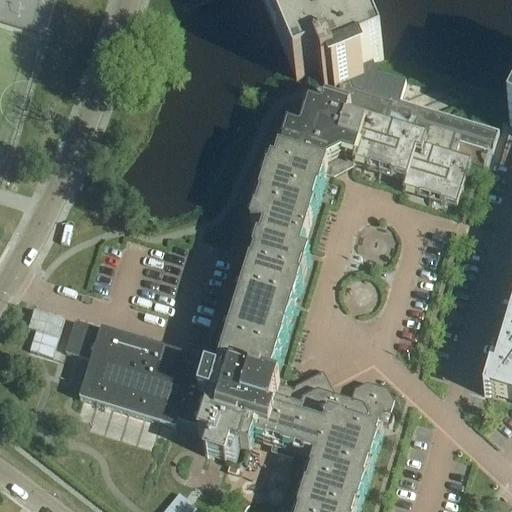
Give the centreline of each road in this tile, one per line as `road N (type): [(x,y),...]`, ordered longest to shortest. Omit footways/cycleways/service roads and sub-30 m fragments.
road 1 (residential): [(381,356),(418,225),(350,206),(313,337)]
road 2 (unclassified): [(128,0),(79,146),(0,296)]
road 3 (residential): [(511,478),(381,356)]
